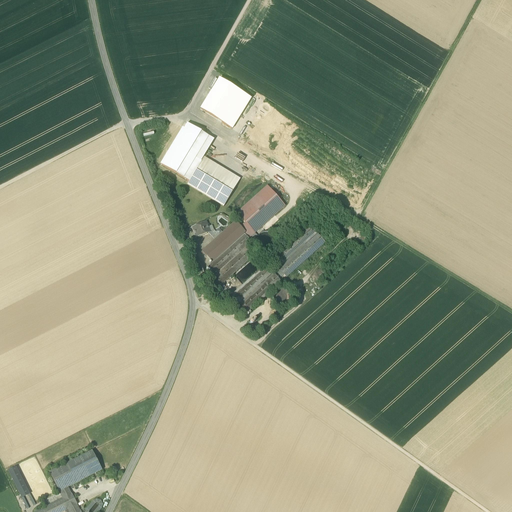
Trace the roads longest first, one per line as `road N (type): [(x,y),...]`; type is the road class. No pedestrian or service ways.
road 1 (tertiary): [(110,511),(196,304),(127,124),(94,0)]
road 2 (track): [(511,314),(361,222),(485,0)]
road 3 (track): [(487,511),(196,304)]
road 4 (track): [(0,187),(127,124)]
road 5 (track): [(185,115),(249,0)]
